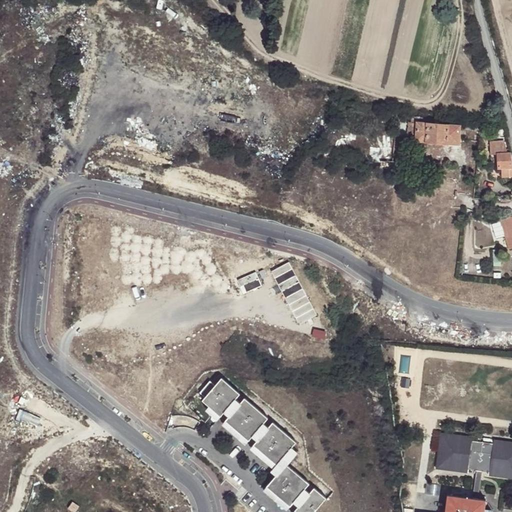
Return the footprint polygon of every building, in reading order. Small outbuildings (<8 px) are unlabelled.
[(220,30),(226,37),(230,33),(228,32),(227,30),(225,30),(223,28),(220,30)] [(347,123),(366,125),(368,112),(349,109),(347,123)] [(383,117),(405,120),(406,112),(384,109),(383,117)] [(409,127),(408,137),(417,137),(417,140),(428,142),(447,144),(447,143),(459,143),(460,126),(442,125),(442,120),(413,118),(413,123),(409,123),(409,127)] [(481,133),(482,125),(464,122),(463,130),(481,133)] [(398,159),(398,145),(394,145),(393,135),(359,137),(361,161),(398,159)] [(507,154),(504,142),(491,143),(491,156),(499,156),(499,169),(502,169),(502,177),(511,177),(511,157),(511,154),(507,154)] [(380,160),(380,169),(396,170),(397,162),(380,160)] [(272,270),(298,324),(316,315),(290,261),(272,270)] [(238,277),(243,291),(262,284),(257,271),(238,277)] [(241,393),(222,378),(204,400),(212,406),(223,415),(241,393)] [(271,417),(247,398),(229,420),(253,439),(271,417)] [(223,415),(212,406),(208,411),(219,420),(223,415)] [(253,439),(229,420),(225,425),(249,444),(253,439)] [(299,441),(275,421),(257,443),(281,463),(299,441)] [(469,468),(476,469),(482,470),(490,471),(489,475),(511,477),(511,440),(494,438),(494,443),(472,440),(473,435),(442,431),(437,468),(468,472),(469,468)] [(281,463),(257,443),(253,448),(277,468),(281,463)] [(312,483),(288,464),(270,486),(294,505),(312,483)] [(472,498),(478,499),(482,470),(476,469),(472,498)] [(294,505),(270,486),(266,491),(290,510),(294,505)] [(317,511),(329,497),(316,487),(298,509),(302,511),(317,511)] [(484,511),(486,500),(478,499),(472,498),(463,496),(452,495),(448,494),(445,511),(484,511)]
